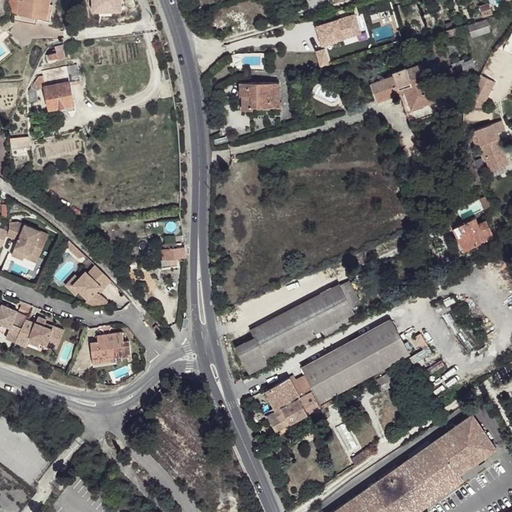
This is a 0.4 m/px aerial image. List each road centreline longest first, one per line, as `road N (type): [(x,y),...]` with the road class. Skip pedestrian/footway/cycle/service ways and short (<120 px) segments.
road 1 (unknown): [(404,305),(456,286),(489,303),(506,337),(500,353),(480,365),(441,366)]
road 2 (unknown): [(398,106),(197,155)]
road 3 (unknown): [(228,394),(404,305)]
road 4 (residential): [(164,365),(129,316),(91,319),(0,283)]
road 5 (secondary): [(166,0),(188,71),(198,181)]
road 6 (unclassified): [(164,365),(134,394),(103,405),(0,371)]
road 7 (secondary): [(215,346),(198,181)]
road 8 (secondary): [(198,181),(198,346)]
